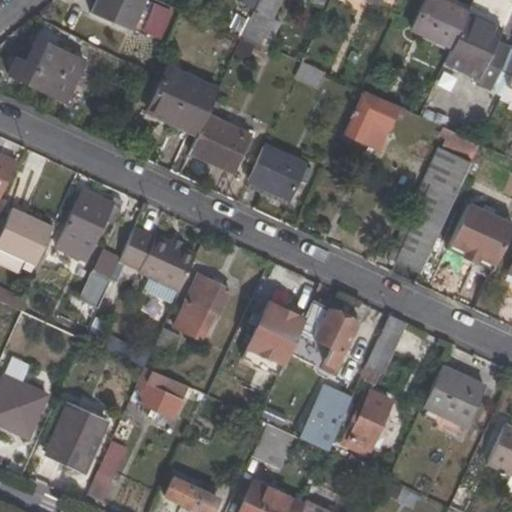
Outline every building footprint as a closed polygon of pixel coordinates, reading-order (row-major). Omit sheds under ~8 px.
[(128,31),(141,0),(94,0),(89,13),(128,31)] [(271,19),(280,0),(257,0),(241,36),(254,42),(268,48),(279,22),(271,19)] [(308,0),(301,15),(318,23),(328,2),(323,0),(308,0)] [(341,0),(351,4),(353,0),(369,0),(391,10),(395,0),(341,0)] [(439,0),(423,0),(410,30),(449,48),(462,18),(466,11),(445,3),(439,0)] [(470,3),(464,0),(446,0),(445,3),(466,11),(470,3)] [(441,65),(501,94),(511,68),(511,49),(508,48),(500,64),(488,58),(495,41),(498,35),(462,18),(449,48),(441,65)] [(247,60),(254,42),(241,36),(236,43),(232,54),(247,60)] [(8,74),(64,101),(82,64),(34,40),(23,63),(14,60),(8,74)] [(508,48),(495,41),(488,58),(500,64),(508,48)] [(317,89),(324,73),(300,63),(293,78),(317,89)] [(165,68),(145,113),(195,135),(204,116),(215,91),(165,68)] [(398,114),(400,109),(362,91),(342,133),(376,149),(393,113),(398,114)] [(204,116),(195,135),(187,153),(232,174),(249,137),(204,116)] [(471,157),(477,144),(443,129),(441,136),(445,138),(443,143),(471,157)] [(298,181),(305,167),(262,147),(246,181),(276,195),(282,198),(291,178),(298,181)] [(419,250),(411,270),(418,273),(469,163),(434,147),(420,180),(429,184),(394,261),(397,263),(406,243),(419,250)] [(0,194),(15,162),(0,155),(0,194)] [(420,180),(384,257),(394,261),(429,184),(420,180)] [(276,195),(246,181),(243,188),(273,202),(276,195)] [(119,208),(117,207),(119,202),(109,198),(108,203),(80,190),(54,248),(84,263),(103,222),(111,225),(119,208)] [(462,251),(477,258),(492,265),(511,225),(465,204),(447,244),(462,251)] [(0,232),(0,251),(32,266),(51,226),(11,208),(0,232)] [(137,272),(177,291),(193,254),(180,248),(183,240),(172,236),(169,243),(154,236),(153,237),(134,228),(118,262),(137,271),(137,272)] [(397,263),(411,270),(419,250),(406,243),(397,263)] [(460,257),(474,264),(477,258),(462,251),(460,257)] [(77,301),(94,309),(108,280),(90,272),(77,301)] [(220,275),(210,272),(207,279),(217,283),(220,275)] [(216,313),(227,288),(217,283),(207,279),(196,274),(172,328),(180,332),(193,302),(216,313)] [(264,306),(240,358),(276,375),(288,348),(301,321),(269,306),(279,285),(266,279),(256,302),(264,306)] [(0,300),(14,307),(19,297),(0,288),(0,300)] [(19,309),(24,299),(19,297),(14,307),(19,309)] [(216,313),(193,302),(180,332),(202,342),(216,313)] [(332,368),(353,323),(309,302),(301,321),(288,348),(332,368)] [(30,328),(35,318),(22,312),(18,322),(30,328)] [(374,386),(402,324),(387,316),(358,379),(374,386)] [(169,356),(178,336),(160,328),(151,348),(169,356)] [(169,356),(151,348),(148,354),(166,363),(169,356)] [(28,366),(11,358),(0,383),(0,424),(26,437),(44,397),(19,386),(28,366)] [(161,390),(166,378),(142,367),(133,389),(139,392),(135,402),(173,419),(181,400),(161,390)] [(465,426),(482,388),(437,368),(421,405),(465,426)] [(296,438),(325,451),(349,400),(320,387),(296,438)] [(339,437),(367,449),(389,402),(361,389),(339,437)] [(45,451),(84,468),(103,424),(65,406),(45,451)] [(261,432),(265,423),(238,411),(234,420),(261,432)] [(294,436),(265,423),(261,432),(249,456),(278,469),(294,436)] [(507,475),(502,487),(511,491),(511,427),(504,424),(485,465),(507,475)] [(110,440),(96,472),(110,478),(125,446),(110,440)] [(110,478),(96,472),(86,495),(100,501),(110,478)] [(162,497),(195,511),(209,511),(216,498),(171,478),(162,497)] [(235,511),(296,511),(301,503),(251,480),(235,511)] [(395,500),(401,486),(390,480),(383,495),(395,500)] [(296,511),(321,511),(301,503),(296,511)]
